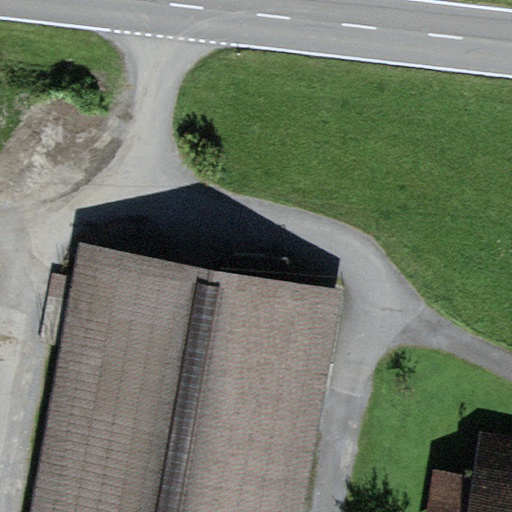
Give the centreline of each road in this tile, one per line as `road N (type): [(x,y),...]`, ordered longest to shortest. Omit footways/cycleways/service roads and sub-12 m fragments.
road 1 (unknown): [(170,4),(138,136),(143,181),(164,217),(275,233),(336,257),(394,317),(511,360)]
road 2 (primary): [(134,0),(511,44)]
